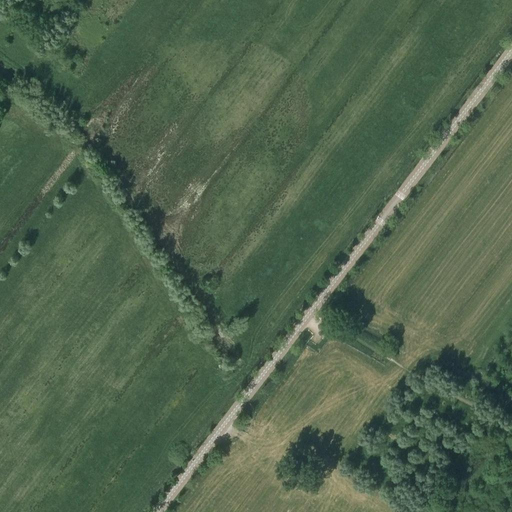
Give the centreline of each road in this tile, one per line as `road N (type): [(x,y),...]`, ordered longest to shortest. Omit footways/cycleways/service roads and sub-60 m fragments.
road 1 (tertiary): [(156,511),(511,51)]
road 2 (track): [(511,396),(481,429),(482,410),(409,372)]
